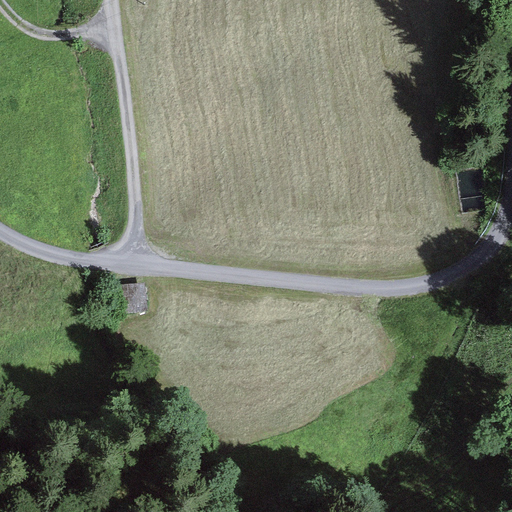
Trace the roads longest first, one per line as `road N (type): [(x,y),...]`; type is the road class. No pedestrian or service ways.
road 1 (unclassified): [(0,232),(90,261),(410,287),(483,255),(511,191)]
road 2 (track): [(0,3),(39,34),(112,29)]
